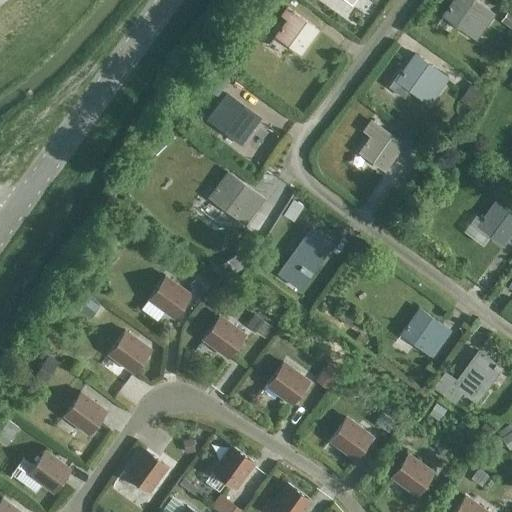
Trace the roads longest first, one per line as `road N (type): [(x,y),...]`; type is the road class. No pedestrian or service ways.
road 1 (residential): [(403,0),(303,138),(297,167),(308,184),(511,334)]
road 2 (residential): [(357,511),(332,485),(181,394),(162,394),(145,407),(76,511)]
road 3 (tertiary): [(14,208),(165,0)]
